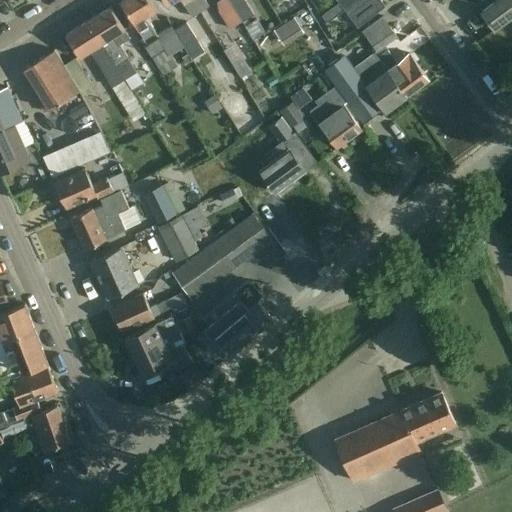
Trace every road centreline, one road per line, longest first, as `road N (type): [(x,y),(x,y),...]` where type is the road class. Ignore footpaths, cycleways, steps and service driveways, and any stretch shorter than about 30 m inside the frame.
road 1 (tertiary): [(130,462),(511,137)]
road 2 (tertiary): [(130,462),(96,421),(0,203)]
road 3 (residential): [(418,0),(511,123)]
